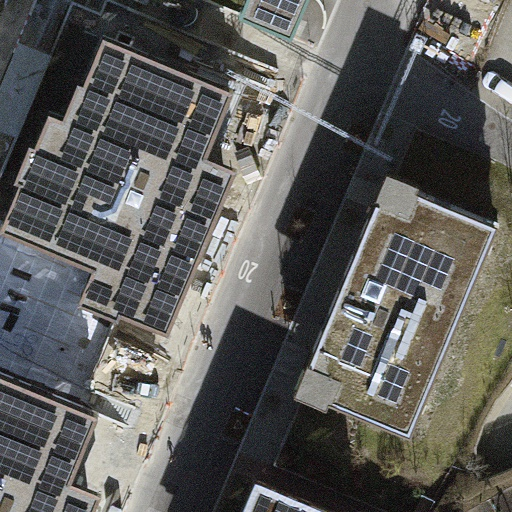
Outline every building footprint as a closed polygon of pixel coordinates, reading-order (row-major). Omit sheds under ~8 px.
[(274,0),(303,12),(308,0),(274,0)] [(235,89),(105,35),(84,84),(105,93),(91,127),(50,110),(36,145),(57,154),(43,188),(22,179),(1,228),(94,267),(91,274),(130,290),(120,312),(169,333),(239,167),(208,154),(235,89)] [(500,223),(386,176),(297,387),(412,434),(500,223)] [(99,413),(0,371),(0,511),(94,511),(103,491),(72,478),(99,413)] [(331,511),(288,494),(280,511),(331,511)]
